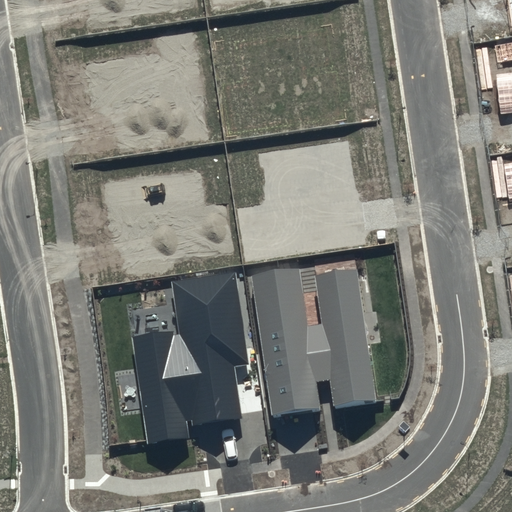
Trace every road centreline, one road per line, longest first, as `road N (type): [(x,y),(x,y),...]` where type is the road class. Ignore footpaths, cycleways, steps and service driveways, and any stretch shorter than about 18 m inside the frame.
road 1 (residential): [(289,511),(395,485),(430,455),(462,393),(464,344),(414,0)]
road 2 (residential): [(42,511),(34,349),(0,112)]
